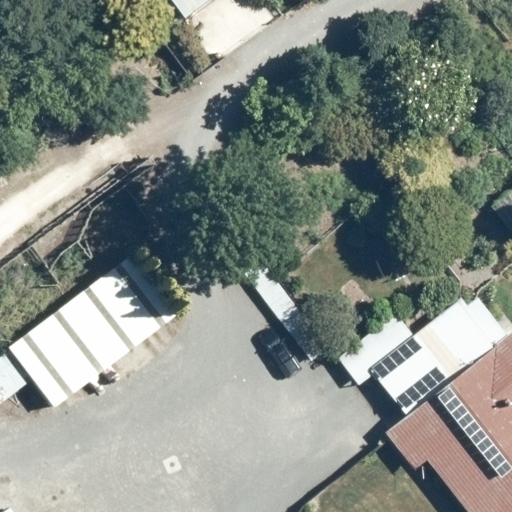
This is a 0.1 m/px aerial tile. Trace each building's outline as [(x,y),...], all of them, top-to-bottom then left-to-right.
[(213,0),(163,0),(184,25),(213,0)] [(511,181),(486,201),(511,235),(511,181)] [(165,315),(119,254),(1,343),(28,379),(47,404),(165,315)] [(447,262),(329,357),(353,387),(364,377),(397,418),(504,332),(447,262)] [(413,471),(426,461),(467,511),(511,511),(511,325),(504,332),(397,418),(381,431),(413,471)] [(0,399),(28,379),(1,343),(0,344),(0,399)]
